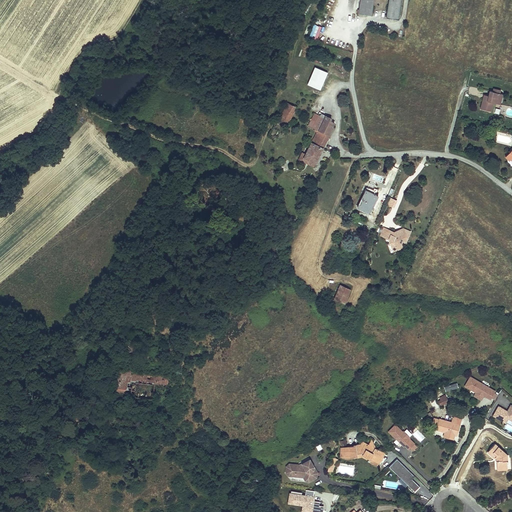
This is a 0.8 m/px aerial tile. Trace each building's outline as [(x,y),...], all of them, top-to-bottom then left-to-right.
[(360,0),(359,14),(371,16),(373,0),(389,0),(387,18),(399,20),(401,0),(360,0)] [(317,40),(322,27),(315,25),(310,38),(317,40)] [(313,54),(311,59),(347,71),(349,66),(313,54)] [(315,68),(308,84),(321,89),(327,73),(315,68)] [(483,98),(481,109),(491,112),(493,103),(500,105),(503,95),(500,94),(493,92),(490,91),(489,96),(488,100),(483,98)] [(287,104),(278,122),(282,124),(291,106),(287,104)] [(291,106),(282,124),(287,126),(296,108),(291,106)] [(315,113),(308,126),(316,130),(316,131),(317,131),(305,154),(304,158),(308,160),(310,162),(313,162),(316,163),(335,123),(315,113)] [(299,161),(314,167),(316,163),(313,162),(310,162),(308,160),(304,158),(305,154),(303,153),(299,161)] [(366,187),(357,208),(369,213),(377,197),(374,195),(376,191),(366,187)] [(385,228),(381,237),(386,239),(390,230),(385,228)] [(395,232),(390,230),(386,239),(389,240),(393,250),(397,248),(398,251),(403,248),(402,244),(402,242),(404,239),(407,240),(410,232),(404,229),(401,237),(395,235),(395,232)] [(341,285),(334,299),(345,304),(351,290),(341,285)] [(148,341),(129,338),(128,351),(147,353),(148,341)] [(166,353),(163,358),(174,367),(178,361),(166,353)] [(94,369),(92,377),(100,380),(102,372),(94,369)] [(119,370),(116,395),(153,400),(155,386),(167,387),(168,380),(167,379),(168,376),(119,370)] [(488,388),(470,377),(464,387),(476,393),(483,397),(483,396),(484,395),(486,396),(486,398),(490,400),(495,392),(488,388)] [(511,420),(511,405),(508,410),(510,410),(509,412),(507,411),(499,406),(493,416),(505,423),(508,418),(511,420)] [(438,420),(433,418),(431,425),(437,427),(436,430),(444,432),(443,436),(453,439),(454,436),(456,429),(459,429),(460,425),(457,424),(458,420),(452,418),(451,422),(439,419),(438,420)] [(415,444),(409,438),(410,437),(404,431),(403,432),(395,425),(389,432),(403,445),(404,444),(405,446),(409,450),(415,444)] [(405,430),(411,436),(413,434),(407,428),(405,430)] [(372,440),(368,446),(368,447),(371,448),(371,447),(376,449),(372,440)] [(341,448),(342,453),(345,453),(346,457),(346,458),(354,458),(354,456),(362,455),(369,459),(369,461),(376,465),(381,459),(383,453),(376,449),(371,447),(371,448),(368,447),(368,446),(364,443),(362,445),(360,444),(354,445),(354,447),(341,448)] [(495,444),(487,452),(494,458),(495,457),(496,459),(497,468),(497,470),(507,470),(507,467),(507,461),(508,461),(507,455),(495,444)] [(336,460),(332,457),(327,465),(327,470),(332,471),(332,466),(336,460)] [(390,467),(415,492),(419,487),(412,479),(415,477),(397,459),(390,467)] [(317,473),(309,460),(298,466),(296,465),(289,464),(286,467),(286,473),(288,476),(292,476),(293,475),(294,475),(295,476),(303,477),(305,480),(309,477),(311,480),(316,478),(317,473)] [(291,492),(289,503),(304,505),(302,511),(323,511),(324,506),(319,505),(320,502),(312,501),(314,491),(306,490),(305,495),(301,495),(301,493),(291,492)]
